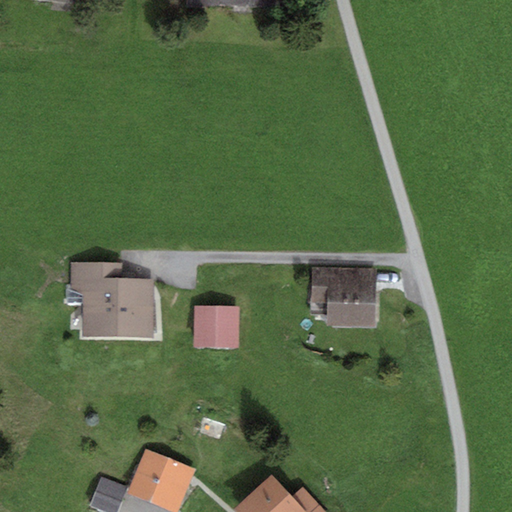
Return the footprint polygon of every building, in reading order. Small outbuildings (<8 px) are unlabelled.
[(123,262),(72,262),(72,288),(84,294),(84,337),(155,337),(156,278),(123,278),(123,262)] [(377,269),(313,269),(313,303),(329,303),(328,327),(377,328),(377,269)] [(238,348),(239,307),(194,306),(194,347),(238,348)] [(178,511),(196,470),(146,449),(127,493),(172,511),(178,511)] [(292,496),(272,474),(234,509),(236,511),(325,511),(302,487),(292,496)] [(117,511),(127,487),(101,477),(90,507),(103,511),(117,511)]
